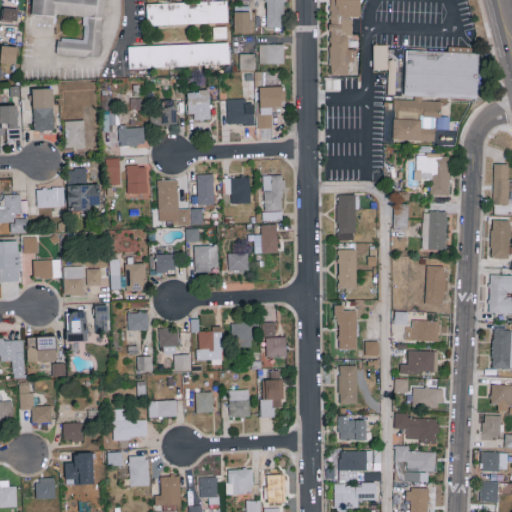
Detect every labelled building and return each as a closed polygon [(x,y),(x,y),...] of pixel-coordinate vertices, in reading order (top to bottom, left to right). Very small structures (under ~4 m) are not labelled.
[(37,0),(36,15),(56,16),(56,15),(92,17),(91,45),(61,43),(60,57),(100,59),(103,22),(106,22),(107,0),(37,0)] [(228,22),(227,0),(222,0),(146,2),(147,24),(228,22)] [(266,0),(266,26),(284,27),(284,0),(266,0)] [(360,0),(330,0),(329,74),(348,74),(349,61),(354,61),(354,49),(350,49),(351,16),(360,16),(360,0)] [(17,21),(18,8),(4,7),(2,20),(17,21)] [(252,32),(251,11),(234,11),(234,32),(252,32)] [(128,45),(129,67),(229,64),(229,42),(128,45)] [(284,44),(259,44),(259,62),(284,63),(284,44)] [(16,63),(17,46),(1,45),(0,62),(16,63)] [(397,64),(396,93),(406,93),(408,54),(423,55),(479,57),(477,93),(477,105),(442,102),(441,121),(446,121),(446,128),(450,128),(450,145),(424,145),(393,145),(393,121),(388,121),(389,93),(389,74),(374,74),(374,49),(389,48),(389,64),(397,64)] [(262,71),(255,71),(256,53),(241,53),(240,85),(262,85),(262,71)] [(272,107),(285,106),(284,86),(258,87),(259,128),(272,127),(272,107)] [(53,88),(32,89),(34,130),(54,129),(53,88)] [(210,116),(209,90),(188,91),(188,117),(210,116)] [(255,123),(254,103),(246,103),(246,97),(220,98),(220,124),(255,123)] [(0,105),(0,125),(6,126),(7,141),(19,141),(18,105),(0,105)] [(176,107),(161,108),(161,112),(150,112),(150,124),(177,123),(176,107)] [(84,119),(65,120),(66,148),(85,148),(84,119)] [(119,144),(144,145),(145,126),(119,126),(119,144)] [(106,185),(120,184),(120,157),(106,158),(106,185)] [(508,204),(509,163),(493,163),(492,203),(508,204)] [(149,165),(127,165),(127,193),(140,193),(140,197),(150,197),(149,165)] [(86,167),(67,168),(68,211),(90,210),(90,205),(100,205),(99,184),(87,184),(86,167)] [(213,173),(197,173),(198,204),(214,203),(213,173)] [(264,220),(284,219),(282,174),(263,175),(264,220)] [(251,176),(224,177),(224,193),(231,193),(231,203),(251,202),(251,176)] [(158,220),(177,220),(177,224),(203,223),(203,207),(178,208),(178,179),(158,179),(158,220)] [(64,206),(64,187),(37,187),(37,206),(64,206)] [(28,217),(16,218),(16,212),(27,212),(27,200),(21,200),(21,194),(0,194),(0,221),(11,221),(11,232),(28,231),(28,217)] [(357,194),(338,194),(337,240),(356,240),(357,194)] [(446,249),(447,211),(423,211),(422,249),(446,249)] [(490,257),(509,257),(510,219),(491,219),(490,257)] [(277,223),(261,224),(261,234),(254,234),(254,253),(278,252),(277,223)] [(37,252),(37,236),(23,236),(23,252),(37,252)] [(0,280),(20,280),(19,240),(0,240),(0,280)] [(194,270),(218,270),(218,244),(194,245),(194,270)] [(356,287),(357,249),(338,249),(338,287),(356,287)] [(229,270),(249,269),(248,252),(228,253),(229,270)] [(174,253),(155,254),(156,271),(174,271),(174,253)] [(110,259),(111,288),(126,287),(125,275),(120,276),(119,258),(110,259)] [(61,277),(60,259),(33,260),(34,278),(61,277)] [(145,262),(125,263),(126,291),(146,290),(145,262)] [(444,265),(426,264),(425,303),(443,304),(444,265)] [(85,295),(84,265),(64,266),(64,295),(85,295)] [(101,284),(100,268),(87,268),(87,285),(101,284)] [(511,274),(490,274),(489,312),(511,312),(511,274)] [(356,348),(357,310),(343,310),(343,304),(337,304),(337,348),(356,348)] [(108,305),(95,306),(96,330),(109,330),(108,305)] [(87,341),(86,311),(66,312),(67,341),(87,341)] [(394,324),(408,324),(408,311),(395,311),(394,324)] [(128,312),(128,330),(148,330),(148,312),(128,312)] [(405,339),(439,341),(440,320),(412,319),(411,326),(405,326),(405,339)] [(232,346),(252,345),(251,321),(232,322),(232,346)] [(287,355),(286,336),(275,336),(275,321),(264,321),(265,356),(287,355)] [(197,330),(198,359),(212,359),(212,363),(223,363),(222,325),(213,326),(213,330),(197,330)] [(179,346),(179,327),(159,328),(159,346),(179,346)] [(511,366),(511,329),(493,329),(492,366),(511,366)] [(27,337),(28,361),(57,360),(57,336),(27,337)] [(13,377),(25,377),(24,338),(0,338),(0,360),(12,360),(13,377)] [(378,356),(378,340),(365,340),(364,356),(378,356)] [(437,372),(438,351),(408,350),(408,363),(400,363),(400,371),(437,372)] [(174,354),(174,370),(191,370),(191,354),(174,354)] [(152,371),(152,356),(137,356),(138,371),(152,371)] [(357,364),(339,365),(339,402),(358,402),(357,364)] [(394,391),(408,391),(409,379),(395,378),(394,391)] [(261,379),(261,416),(275,416),(275,407),(283,406),(282,379),(261,379)] [(32,423),(51,423),(51,405),(32,405),(32,383),(19,383),(20,409),(31,409),(32,423)] [(511,383),(491,383),(490,402),(498,402),(497,410),(511,410),(511,404),(511,383)] [(437,408),(437,401),(442,401),(443,387),(413,386),(412,407),(437,408)] [(228,389),(229,416),(250,416),(249,388),(228,389)] [(195,391),(196,412),(213,411),(212,391),(195,391)] [(11,400),(0,400),(0,422),(12,422),(11,400)] [(150,416),(177,416),(176,400),(149,400),(150,416)] [(147,419),(128,420),(128,408),(112,408),(113,438),(147,437),(147,419)] [(438,441),(438,417),(408,416),(408,412),(395,411),(394,427),(406,427),(406,440),(438,441)] [(483,433),(500,433),(501,414),(483,413),(483,433)] [(366,438),(366,419),(348,418),(348,415),(339,414),(339,438),(366,438)] [(83,440),(83,422),(63,422),(63,441),(83,440)] [(435,451),(410,450),(410,445),(395,444),(394,460),(406,461),(405,480),(428,481),(429,470),(435,470),(435,451)] [(366,449),(339,450),(340,479),(359,479),(358,469),(366,469),(366,449)] [(123,463),(122,450),(107,451),(108,464),(123,463)] [(481,468),(507,469),(507,451),(481,450),(481,468)] [(94,483),(94,462),(102,461),(101,451),(87,452),(87,460),(65,460),(65,478),(75,478),(75,483),(94,483)] [(148,454),(129,455),(130,485),(149,484),(148,454)] [(227,468),(227,492),(253,492),(252,467),(227,468)] [(263,484),(263,502),(285,502),(284,472),(265,472),(266,484),(263,484)] [(180,503),(180,475),(160,475),(161,494),(155,494),(155,504),(180,503)] [(208,496),(208,502),(218,502),(217,475),(199,476),(200,496),(208,496)] [(55,476),(37,476),(37,496),(55,496),(55,476)] [(480,500),(498,500),(498,480),(480,479),(480,500)] [(16,485),(9,485),(9,481),(0,480),(0,505),(17,505),(16,485)] [(334,484),(335,511),(347,511),(347,507),(358,506),(358,498),(377,498),(376,481),(362,481),(362,483),(334,484)] [(427,511),(428,488),(406,487),(406,499),(410,500),(409,511),(427,511)] [(261,511),(261,499),(246,499),(246,511),(261,511)]
